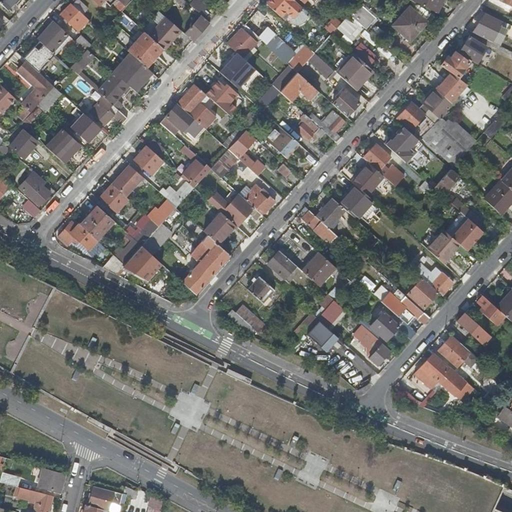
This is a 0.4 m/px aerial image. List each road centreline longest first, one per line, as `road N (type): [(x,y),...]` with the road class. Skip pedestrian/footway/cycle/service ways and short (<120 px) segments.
road 1 (residential): [(191,331),(205,304),(473,0)]
road 2 (motorway): [(341,447),(0,282)]
road 3 (motorway): [(0,345),(323,508)]
road 4 (residential): [(248,0),(25,247)]
road 5 (residential): [(511,245),(362,414)]
road 6 (primary): [(362,414),(191,331)]
road 7 (primary): [(191,331),(25,247)]
road 8 (motorway): [(511,506),(341,447)]
road 9 (primary): [(511,472),(362,414)]
road 10 (primary): [(91,437),(223,511)]
road 11 (motorway): [(478,511),(341,447)]
